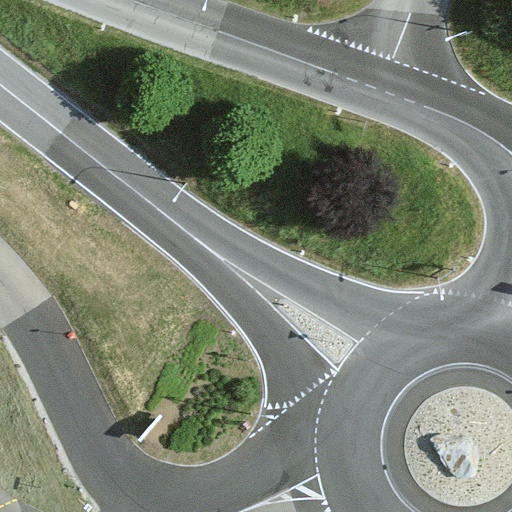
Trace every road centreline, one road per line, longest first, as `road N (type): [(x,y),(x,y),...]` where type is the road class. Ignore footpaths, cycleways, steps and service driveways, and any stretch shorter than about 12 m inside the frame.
road 1 (secondary): [(370,373),(0,84)]
road 2 (tertiary): [(382,90),(492,167),(504,188),(503,260),(479,325)]
road 3 (tertiary): [(134,0),(382,90)]
road 4 (secondary): [(370,373),(352,409),(347,449),(370,511)]
road 5 (tertiary): [(511,131),(382,90)]
road 6 (secondary): [(479,325),(437,328),(400,345),(370,373)]
